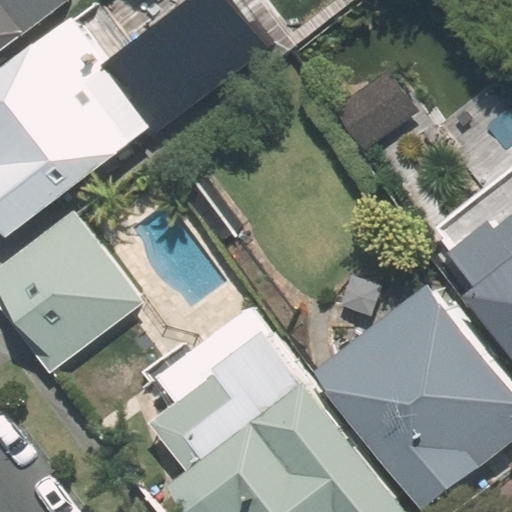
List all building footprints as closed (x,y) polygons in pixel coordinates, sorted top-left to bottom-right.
[(0,208),(19,233),(188,101),(108,0),(93,0),(0,73),(0,208)] [(0,0),(0,60),(78,0),(0,0)] [(313,39),(279,0),(277,0),(227,44),(262,83),(313,39)] [(432,107),(402,62),(340,103),(370,148),(432,107)] [(511,173),(449,220),(495,281),(484,289),(511,326),(511,173)] [(89,202),(0,268),(0,290),(59,369),(158,295),(89,202)] [(511,355),(450,271),(330,359),(437,505),(511,450),(511,355)] [(191,392),(160,416),(198,464),(178,480),(202,511),(418,511),(426,506),(264,299),(174,369),(191,392)]
